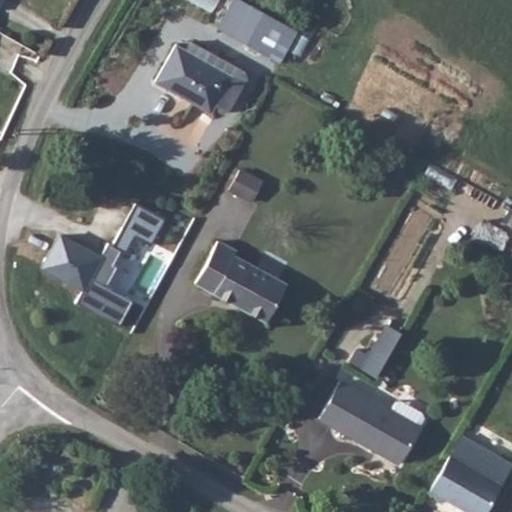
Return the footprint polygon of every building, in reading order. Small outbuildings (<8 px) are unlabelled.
[(278,64),(294,34),(246,5),(238,0),(232,0),(216,29),(278,64)] [(188,40),(182,50),(243,84),(243,72),(188,40)] [(243,84),(182,50),(173,46),(154,82),(205,113),(209,110),(220,115),(227,111),(243,84)] [(231,193),(257,205),(266,186),(240,173),(231,193)] [(196,289),(266,329),(289,287),(236,258),(237,253),(220,245),(196,289)] [(369,347),(362,359),(378,368),(404,322),(388,314),(369,347)] [(350,352),(362,359),(369,347),(356,341),(350,352)] [(321,407),(400,452),(419,419),(339,373),(321,407)] [(511,457),(511,436),(470,412),(427,487),(440,493),(445,490),(481,511),(511,457)]
